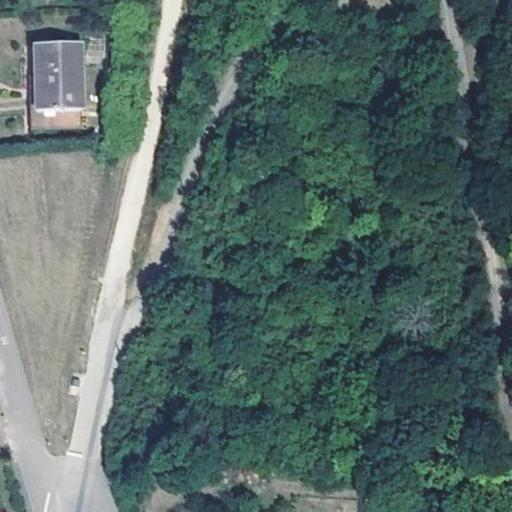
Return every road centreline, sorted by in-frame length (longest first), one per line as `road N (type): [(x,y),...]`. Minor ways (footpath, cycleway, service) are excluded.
road 1 (track): [(462,0),(477,164),(511,369)]
road 2 (track): [(170,0),(113,294),(107,364)]
road 3 (residential): [(48,511),(0,345)]
